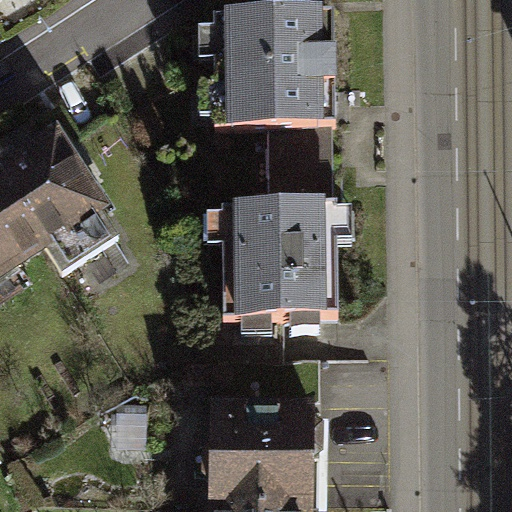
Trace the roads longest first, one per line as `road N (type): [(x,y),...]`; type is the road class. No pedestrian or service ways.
road 1 (primary): [(459,0),(464,511)]
road 2 (residential): [(132,0),(0,88)]
